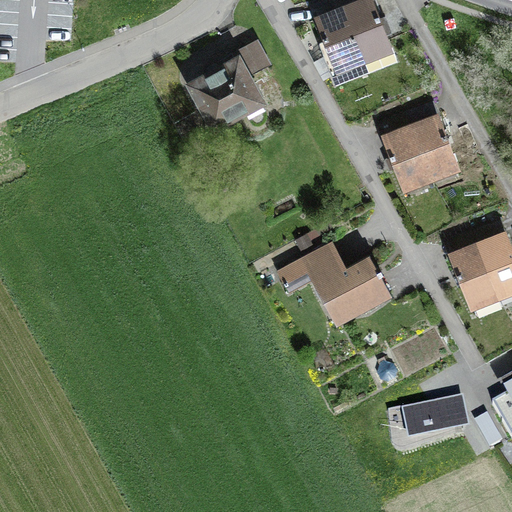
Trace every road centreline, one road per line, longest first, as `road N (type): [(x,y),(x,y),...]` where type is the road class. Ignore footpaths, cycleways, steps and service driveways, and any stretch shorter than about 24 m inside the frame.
road 1 (residential): [(265,0),(427,280)]
road 2 (residential): [(215,0),(147,43),(0,104)]
